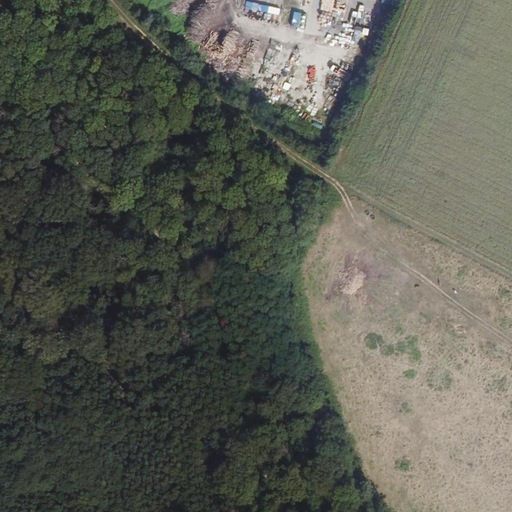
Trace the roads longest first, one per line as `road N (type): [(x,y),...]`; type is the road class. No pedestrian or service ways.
road 1 (track): [(117,196),(191,260),(211,289),(277,511)]
road 2 (track): [(211,87),(323,179),(511,278)]
road 3 (track): [(0,78),(117,196)]
road 4 (track): [(117,0),(211,87)]
